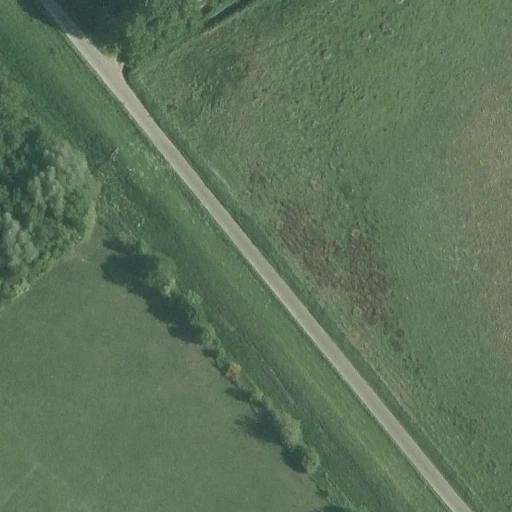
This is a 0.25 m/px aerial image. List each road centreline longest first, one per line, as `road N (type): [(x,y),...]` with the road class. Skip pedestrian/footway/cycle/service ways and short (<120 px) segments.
road 1 (unclassified): [(463,511),(45,0)]
road 2 (track): [(209,0),(108,75)]
